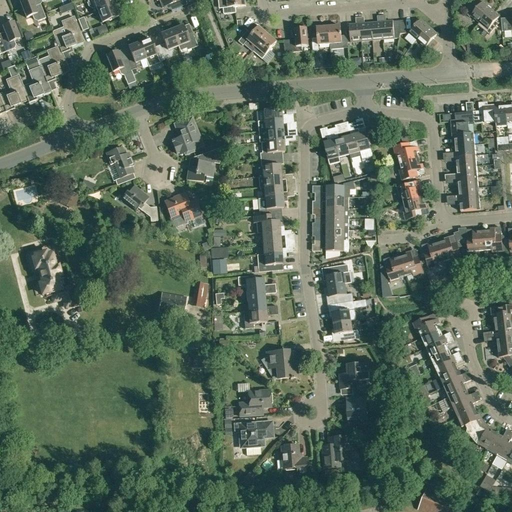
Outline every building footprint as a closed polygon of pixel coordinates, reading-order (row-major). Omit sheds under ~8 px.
[(35,7),(31,0),(24,0),(20,2),(26,18),(32,16),(34,20),(37,22),(45,18),(40,5),(35,7)] [(98,12),(114,6),(114,4),(115,4),(116,3),(114,0),(87,0),(89,3),(87,3),(88,7),(93,9),(96,8),(98,12)] [(155,0),(156,2),(158,1),(161,8),(169,5),(171,11),(182,7),(179,0),(155,0)] [(223,3),(224,15),(236,13),(235,7),(245,7),(244,0),(227,0),(228,3),(223,3)] [(471,16),(479,23),(491,10),(482,3),(478,8),(473,4),(465,14),(469,18),(471,16)] [(118,17),(114,6),(98,12),(102,23),(118,17)] [(493,24),(496,21),(499,17),(491,10),(479,23),(477,26),(488,36),(496,27),(493,24)] [(372,41),(383,40),(381,16),(377,17),(378,23),(371,24),(372,41)] [(400,34),(399,21),(386,22),(385,16),(381,16),(383,40),(399,39),(400,34)] [(78,20),(82,31),(89,29),(84,17),(78,20)] [(55,38),(59,47),(62,54),(70,51),(69,48),(83,42),(74,18),(62,22),(66,33),(55,38)] [(362,42),(360,18),(356,19),(356,25),(349,26),(351,43),(362,42)] [(362,42),(372,41),(371,24),(364,24),(364,18),(360,18),(362,42)] [(409,33),(417,41),(429,27),(420,20),(409,33)] [(2,27),(5,33),(6,36),(0,38),(6,52),(14,49),(16,45),(14,41),(20,39),(14,22),(2,27)] [(172,30),(178,46),(180,51),(186,49),(187,51),(197,47),(192,33),(186,35),(183,26),(172,30)] [(307,29),(306,29),(306,26),(295,27),(295,30),(296,40),(290,41),(291,53),(302,52),(302,47),(308,47),(307,29)] [(340,26),(329,27),(330,45),(342,44),(343,54),(349,53),(347,36),(341,36),(340,26)] [(252,35),(248,31),(238,42),(243,46),(248,41),(256,48),(268,35),(259,27),(252,35)] [(318,46),(330,45),(329,27),(317,28),(318,38),(312,39),(313,51),(319,51),(318,46)] [(437,44),(432,40),(437,35),(429,27),(417,41),(426,48),(424,49),(429,53),(437,44)] [(178,46),(172,30),(161,34),(165,44),(159,46),(165,60),(173,57),(174,53),(173,49),(178,46)] [(268,35),(256,48),(253,52),(262,60),(277,43),(268,35)] [(139,43),(146,59),(148,66),(165,60),(159,46),(154,48),(150,39),(139,43)] [(466,46),(467,53),(474,53),(473,40),(466,41),(466,46)] [(131,70),(136,68),(139,67),(141,65),(140,62),(146,59),(139,43),(128,47),(132,57),(126,59),(131,70)] [(38,61),(41,67),(47,83),(55,80),(54,77),(69,72),(62,54),(59,47),(47,52),(49,57),(38,61)] [(136,82),(131,70),(126,59),(121,61),(117,52),(106,56),(112,73),(118,70),(120,74),(124,76),(127,85),(136,82)] [(361,59),(349,60),(350,67),(350,68),(362,67),(362,66),(361,59)] [(11,92),(0,96),(6,112),(15,109),(14,107),(28,101),(23,87),(14,66),(7,69),(11,79),(6,81),(11,92)] [(28,101),(29,103),(37,100),(36,98),(51,92),(47,83),(41,67),(29,72),(33,83),(23,87),(28,101)] [(484,111),(474,112),(475,125),(496,123),(495,105),(484,106),(484,111)] [(497,128),(507,127),(506,107),(496,108),(496,105),(495,105),(496,123),(497,128)] [(292,115),(286,115),(282,116),(281,109),(263,110),(264,122),(293,119),(292,115)] [(234,112),(226,113),(227,124),(235,124),(234,112)] [(451,125),(452,136),(474,134),(473,125),(475,125),(474,112),(455,113),(456,121),(451,122),(451,125)] [(180,155),(184,154),(194,150),(204,146),(192,117),(175,124),(178,131),(180,131),(182,137),(174,141),(175,142),(173,143),(177,154),(179,154),(180,155)] [(293,119),(264,122),(265,132),(283,131),(282,124),(293,123),(293,119)] [(353,124),(360,153),(371,150),(370,147),(378,145),(374,130),(366,132),(360,134),(357,123),(353,124)] [(345,138),(350,155),(351,160),(361,157),(360,153),(353,124),(349,125),(352,136),(345,138)] [(350,155),(345,138),(339,139),(336,129),(332,130),(339,158),(350,155)] [(339,158),(332,130),(328,131),(331,141),(324,143),(328,161),(339,158)] [(265,132),(266,143),(286,141),(295,141),(294,136),(283,137),(283,131),(265,132)] [(454,136),(455,146),(475,145),(474,134),(452,136),(452,137),(454,136)] [(240,135),(228,136),(229,144),(241,144),(240,135)] [(224,136),(217,140),(219,146),(227,142),(224,136)] [(287,146),(286,141),(266,143),(262,143),(263,154),(260,154),(261,160),(274,159),(274,153),(285,152),(284,146),(287,146)] [(398,158),(400,165),(419,159),(418,153),(420,152),(419,148),(412,149),(410,143),(393,148),(396,159),(398,158)] [(476,156),(475,145),(455,146),(456,153),(453,154),(454,158),(476,156)] [(130,168),(134,167),(128,153),(125,155),(122,148),(106,154),(111,165),(114,164),(121,179),(133,174),(130,168)] [(213,179),(215,164),(218,165),(219,165),(222,148),(220,149),(197,157),(196,168),(189,167),(187,181),(203,183),(204,177),(213,179)] [(457,162),(457,168),(477,167),(476,156),(454,158),(454,162),(457,162)] [(262,167),(263,177),(284,175),(283,171),(280,171),(280,165),(275,165),(274,159),(261,160),(261,167),(262,167)] [(402,181),(419,177),(418,171),(424,170),(423,165),(421,165),(419,159),(400,165),(401,170),(399,171),(402,181)] [(455,175),(455,179),(478,177),(477,167),(457,168),(458,175),(455,175)] [(292,174),(284,175),(263,177),(258,178),(259,188),(264,188),(282,186),(281,180),(293,179),(292,174)] [(479,188),(478,177),(455,179),(456,184),(458,184),(459,190),(479,188)] [(404,204),(423,199),(421,193),(424,192),(421,182),(397,188),(400,199),(402,198),(404,204)] [(315,193),(315,198),(345,198),(345,189),(353,189),(353,183),(344,185),(344,187),(327,187),(327,193),(315,193)] [(282,186),(264,188),(265,199),(285,197),(294,197),(294,192),(282,193),(282,186)] [(151,222),(157,222),(156,208),(150,208),(145,204),(149,198),(135,187),(129,194),(127,192),(121,199),(136,211),(138,208),(150,218),(151,222)] [(457,196),(457,201),(480,199),(479,188),(459,190),(459,196),(457,196)] [(67,191),(61,204),(72,210),(79,197),(67,191)] [(186,222),(201,216),(195,202),(189,205),(184,194),(177,197),(177,198),(165,203),(172,219),(183,215),(186,222)] [(260,216),(273,215),(273,209),(284,208),(283,202),(286,202),(285,197),(265,199),(266,205),(261,206),(262,210),(259,210),(260,216)] [(327,209),(348,209),(348,198),(345,198),(315,198),(315,202),(327,202),(327,209)] [(421,211),(428,209),(427,204),(424,205),(423,199),(404,204),(405,210),(403,211),(406,222),(423,217),(421,211)] [(480,210),(480,199),(457,201),(458,205),(460,205),(461,212),(480,210)] [(315,215),(315,220),(348,220),(348,209),(327,209),(327,215),(315,215)] [(257,234),(262,233),(282,231),(282,227),(279,227),(279,221),(274,221),(273,215),(260,216),(252,217),(253,224),(256,223),(257,234)] [(326,230),(344,231),(348,231),(348,220),(315,220),(315,224),(326,224),(326,230)] [(485,252),(491,251),(492,254),(503,253),(501,228),(490,229),(490,231),(484,232),(485,252)] [(282,231),(262,233),(263,244),(281,243),(280,236),(292,235),(291,230),(282,231)] [(315,237),(315,241),(348,242),(348,231),(344,231),(326,230),(326,237),(315,237)] [(467,238),(467,247),(468,256),(479,255),(479,252),(485,252),(484,232),(478,232),(477,230),(472,230),(473,238),(467,238)] [(462,259),(458,248),(457,243),(451,245),(449,238),(444,239),(445,242),(439,244),(445,263),(451,261),(451,263),(462,259)] [(348,253),(348,242),(315,241),(315,245),(326,245),(326,260),(339,257),(339,253),(348,253)] [(201,244),(204,251),(210,248),(208,242),(201,244)] [(281,243),(263,244),(264,255),(284,253),(293,253),(293,249),(293,248),(285,249),(281,249),(281,243)] [(439,264),(445,263),(439,244),(433,246),(432,243),(427,245),(429,251),(424,253),(429,270),(440,266),(439,264)] [(220,259),(219,249),(211,249),(211,259),(220,259)] [(424,273),(421,266),(419,257),(413,259),(410,252),(405,254),(406,256),(400,258),(406,277),(413,275),(413,277),(424,273)] [(43,295),(45,294),(51,293),(53,302),(63,300),(65,309),(76,306),(71,287),(61,290),(58,277),(60,276),(58,267),(55,267),(52,255),(46,256),(45,253),(35,256),(36,259),(33,259),(36,270),(39,269),(43,284),(40,285),(43,295)] [(260,255),(257,255),(258,266),(259,273),(272,272),(272,265),(282,264),(283,264),(282,258),(285,258),(284,253),(264,255),(260,255)] [(401,279),(406,277),(400,258),(394,260),(394,257),(389,259),(391,264),(385,266),(380,268),(382,286),(388,284),(390,283),(390,284),(401,281),(401,279)] [(212,261),(213,275),(227,274),(227,260),(212,261)] [(326,282),(328,288),(345,285),(343,274),(349,273),(348,265),(332,268),(333,275),(323,277),(324,282),(326,282)] [(246,286),(247,292),(275,289),(275,285),(264,286),(264,279),(248,280),(247,277),(237,278),(238,286),(246,286)] [(193,303),(192,306),(204,308),(208,286),(196,283),(193,300),(193,303)] [(347,295),(345,285),(328,288),(328,293),(326,294),(327,299),(336,297),(337,305),(353,302),(352,294),(347,295)] [(276,294),(275,289),(247,292),(248,302),(266,301),(265,295),(276,294)] [(193,300),(186,299),(163,294),(159,315),(182,319),(186,302),(193,303),(193,300)] [(277,311),(277,306),(266,307),(266,301),(248,302),(249,313),(277,311)] [(333,318),(334,324),(351,321),(357,321),(353,302),(337,305),(339,312),(329,314),(330,319),(333,318)] [(511,323),(511,307),(490,310),(491,321),(493,321),(494,326),(511,323)] [(277,311),(249,313),(243,314),(245,329),(253,329),(253,328),(260,327),(259,324),(267,323),(267,316),(278,315),(277,311)] [(439,325),(437,320),(434,314),(428,317),(412,324),(416,335),(418,333),(421,339),(439,331),(437,326),(439,325)] [(353,332),(351,321),(334,324),(335,330),(332,331),(333,336),(342,334),(343,341),(360,339),(358,331),(353,332)] [(511,334),(511,323),(494,326),(495,333),(493,333),(493,337),(511,334)] [(400,330),(394,333),(400,345),(406,342),(400,330)] [(442,337),(439,331),(421,339),(425,349),(453,337),(452,333),(450,334),(442,337)] [(496,342),(497,347),(511,345),(511,334),(493,337),(494,342),(496,342)] [(425,349),(430,359),(448,351),(446,345),(454,342),(453,341),(455,340),(453,337),(425,349)] [(229,340),(219,341),(219,350),(230,349),(229,340)] [(511,345),(497,347),(498,359),(503,359),(509,369),(511,367),(511,345)] [(197,354),(196,368),(211,369),(212,351),(197,350),(197,354)] [(430,359),(434,369),(460,357),(459,354),(451,357),(448,351),(430,359)] [(266,354),(267,357),(268,369),(277,369),(278,380),(290,379),(290,380),(293,380),(293,379),(298,378),(296,363),(290,364),(288,352),(266,354)] [(462,361),(460,357),(434,369),(439,379),(457,371),(454,365),(462,361)] [(340,390),(353,389),(356,389),(356,381),(369,380),(368,364),(347,365),(347,374),(339,375),(340,390)] [(414,378),(422,375),(419,370),(412,373),(414,378)] [(438,392),(443,389),(469,377),(467,373),(460,376),(457,371),(439,379),(433,382),(438,392)] [(443,389),(447,399),(466,391),(463,385),(471,381),(469,377),(443,389)] [(425,386),(424,386),(419,388),(423,398),(427,396),(429,395),(425,386)] [(469,397),(466,391),(447,399),(443,401),(447,411),(452,409),(478,397),(476,393),(469,397)] [(262,409),(270,408),(269,392),(248,393),(249,404),(239,405),(240,417),(262,415),(262,409)] [(366,407),(373,406),(372,401),(382,400),(382,394),(372,395),(372,397),(355,398),(355,404),(347,405),(348,421),(367,420),(366,407)] [(452,409),(456,419),(475,410),(472,405),(480,402),(478,397),(452,409)] [(461,429),(469,438),(483,425),(485,423),(481,414),(477,416),(475,410),(456,419),(461,429)] [(269,423),(245,424),(245,430),(239,431),(240,442),(246,441),(246,448),(247,456),(261,455),(260,447),(264,447),(264,439),(272,439),(272,431),(270,431),(269,423)] [(485,423),(483,425),(469,438),(477,447),(487,452),(497,435),(491,432),(493,429),(485,423)] [(502,438),(497,435),(487,452),(496,458),(510,433),(506,430),(502,438)] [(496,458),(505,463),(511,451),(511,444),(510,443),(511,438),(511,433),(510,433),(496,458)] [(329,439),(330,445),(331,453),(323,454),(325,469),(340,468),(340,462),(353,461),(351,444),(349,445),(348,437),(329,439)] [(372,443),(368,450),(379,456),(383,448),(372,443)] [(298,446),(296,447),(295,444),(288,445),(289,447),(282,448),(283,469),(297,468),(297,475),(308,474),(307,459),(299,460),(298,446)] [(256,475),(251,470),(243,479),(245,491),(252,490),(250,481),(256,475)] [(468,511),(462,506),(459,503),(460,503),(428,489),(418,511),(421,511),(468,511)] [(353,502),(354,511),(385,511),(382,496),(353,502)]
